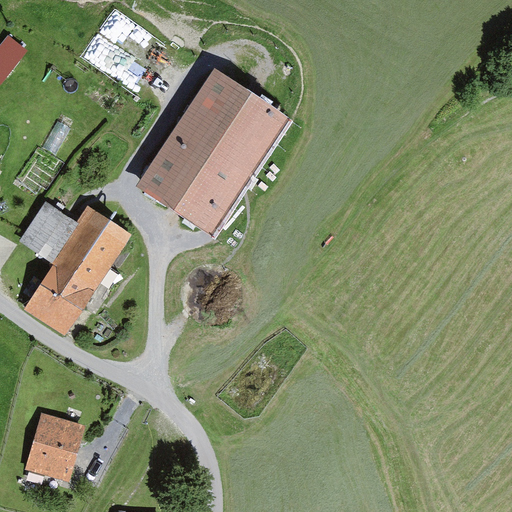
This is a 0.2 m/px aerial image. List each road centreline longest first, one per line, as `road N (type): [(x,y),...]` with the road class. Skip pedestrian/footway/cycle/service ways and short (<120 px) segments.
road 1 (track): [(191,76),(128,181),(156,248),(158,376)]
road 2 (unclassified): [(215,511),(206,456),(172,406),(0,303)]
